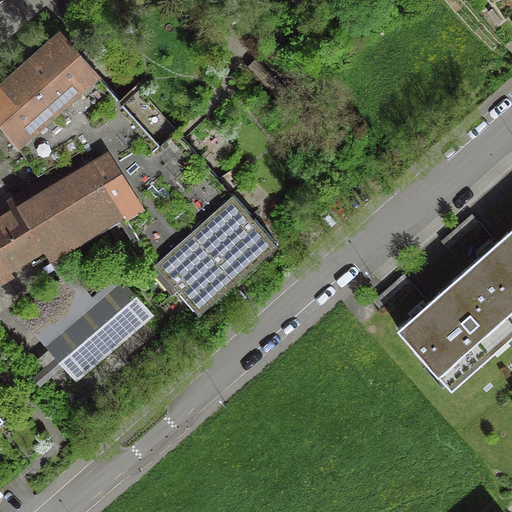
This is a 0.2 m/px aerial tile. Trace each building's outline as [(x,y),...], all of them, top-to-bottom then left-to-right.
[(142,0),(97,0),(117,23),(142,0)] [(80,147),(96,172),(139,146),(146,154),(172,131),(137,91),(121,105),(58,35),(0,86),(0,126),(34,175),(80,147)] [(229,194),(172,131),(146,154),(139,146),(96,172),(123,218),(144,252),(176,289),(174,290),(196,314),(215,297),(210,292),(250,256),(255,262),(274,245),(229,194)] [(123,218),(96,172),(80,147),(34,175),(25,181),(33,195),(1,216),(0,215),(0,270),(38,247),(56,275),(73,265),(65,250),(117,218),(118,221),(123,218)] [(511,220),(463,263),(511,319),(511,220)] [(511,319),(463,263),(392,325),(445,385),(511,326),(511,319)] [(147,314),(117,279),(42,343),(72,377),(147,314)]
